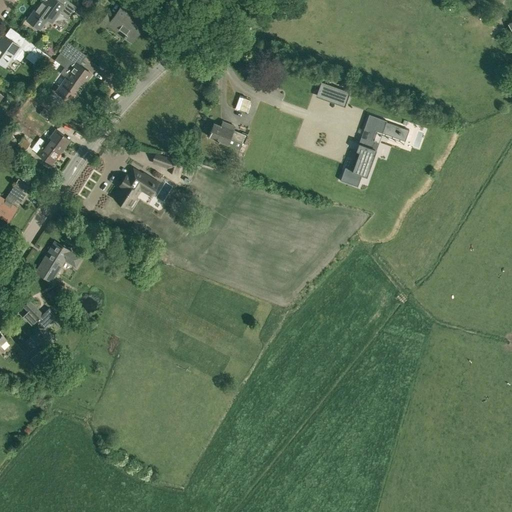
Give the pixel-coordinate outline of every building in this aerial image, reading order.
[(42,0),(32,14),(27,20),(40,30),(48,19),(53,23),(61,12),(68,17),(77,6),(68,0),(48,0),(47,3),(42,0)] [(108,13),(100,24),(106,29),(109,25),(131,42),(146,21),(123,4),(114,17),(108,13)] [(86,15),(79,9),(76,13),(84,18),(86,15)] [(49,56),(37,47),(37,46),(19,34),(14,42),(4,35),(0,40),(0,62),(6,66),(12,57),(15,59),(22,48),(28,52),(25,57),(40,68),(49,56)] [(67,78),(57,92),(71,102),(77,94),(86,82),(92,74),(80,65),(75,61),(82,51),(68,41),(62,50),(61,51),(71,59),(65,67),(63,70),(61,73),(67,78)] [(321,81),(316,95),(331,101),(336,87),(321,81)] [(248,112),(252,100),(240,96),(236,108),(248,112)] [(53,113),(51,115),(50,114),(43,108),(39,114),(46,119),(48,120),(58,128),(63,120),(53,113)] [(345,167),(340,180),(357,187),(361,177),(366,179),(374,156),(368,154),(373,141),(372,140),(375,131),(397,138),(401,127),(386,122),(387,121),(369,114),(363,130),(369,133),(367,139),(362,137),(361,140),(360,139),(358,145),(359,145),(357,150),(356,149),(349,169),(345,167)] [(214,124),(208,136),(240,149),(243,142),(243,143),(244,143),(247,135),(233,130),(235,126),(222,121),(220,126),(214,124)] [(45,142),(60,153),(70,140),(56,130),(46,142),(45,142)] [(23,137),(19,142),(14,137),(10,131),(3,136),(8,142),(12,147),(17,144),(14,147),(21,153),(23,149),(25,150),(30,143),(23,137)] [(60,153),(45,142),(37,154),(51,165),(60,153)] [(156,155),(154,162),(169,168),(168,170),(178,173),(182,161),(172,158),(172,160),(156,155)] [(123,185),(115,198),(118,200),(117,201),(125,206),(126,205),(131,208),(137,198),(135,197),(140,189),(150,195),(158,183),(143,173),(142,175),(133,169),(128,177),(127,176),(121,184),(123,185)] [(15,184),(5,199),(0,195),(0,216),(8,222),(6,224),(18,208),(13,204),(16,200),(22,204),(29,194),(26,191),(29,186),(18,179),(15,184)] [(80,257),(70,251),(55,241),(36,272),(51,281),(65,259),(75,266),(80,257)] [(29,300),(23,307),(27,312),(36,321),(37,320),(44,328),(57,315),(49,308),(43,314),(32,302),(29,300)] [(34,332),(30,337),(25,341),(33,350),(43,341),(34,332)] [(37,353),(31,359),(38,366),(44,360),(37,353)]
